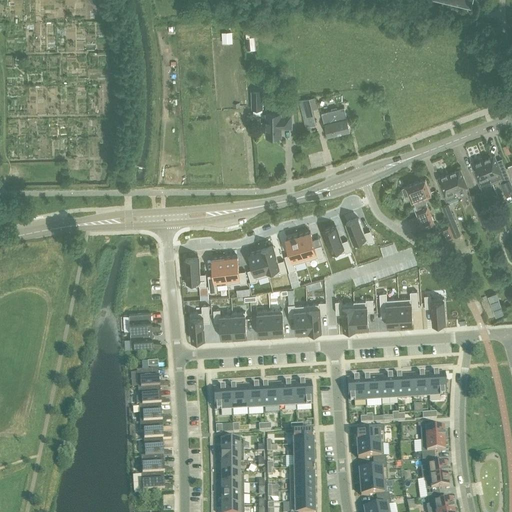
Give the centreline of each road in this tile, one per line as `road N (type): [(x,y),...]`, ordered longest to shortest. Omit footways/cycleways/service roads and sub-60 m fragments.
road 1 (residential): [(170,250),(244,247),(373,204)]
road 2 (tertiary): [(165,218),(276,203),(363,177)]
road 3 (residential): [(472,511),(461,444),(468,337)]
road 4 (tertiary): [(0,241),(165,218)]
road 5 (residential): [(334,346),(347,511)]
road 6 (tertiary): [(363,177),(511,119)]
road 7 (residential): [(178,356),(334,346)]
road 8 (residential): [(184,511),(178,356)]
road 9 (residential): [(334,346),(329,285),(400,260)]
road 10 (residential): [(334,346),(468,337)]
